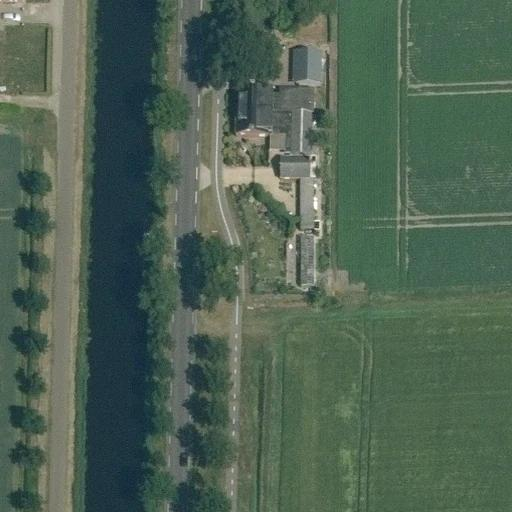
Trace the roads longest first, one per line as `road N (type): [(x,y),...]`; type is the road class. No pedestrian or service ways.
road 1 (unclassified): [(55,511),(69,0)]
road 2 (secondary): [(177,511),(191,0)]
